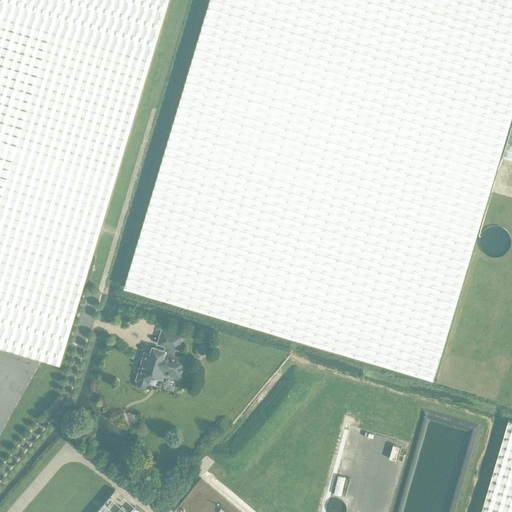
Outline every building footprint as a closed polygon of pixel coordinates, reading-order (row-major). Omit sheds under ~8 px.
[(0,0),(0,345),(60,364),(150,60),(168,0),(0,0)] [(433,378),(511,111),(511,0),(212,0),(127,287),(278,331),(433,378)] [(511,121),(501,157),(511,160),(511,121)] [(144,353),(135,386),(158,392),(164,373),(180,378),(186,360),(172,355),(174,348),(177,349),(181,335),(162,329),(158,343),(166,345),(165,350),(152,346),(150,354),(144,353)] [(511,511),(511,419),(510,419),(482,511),(511,511)] [(241,511),(200,477),(177,504),(185,511),(241,511)]
